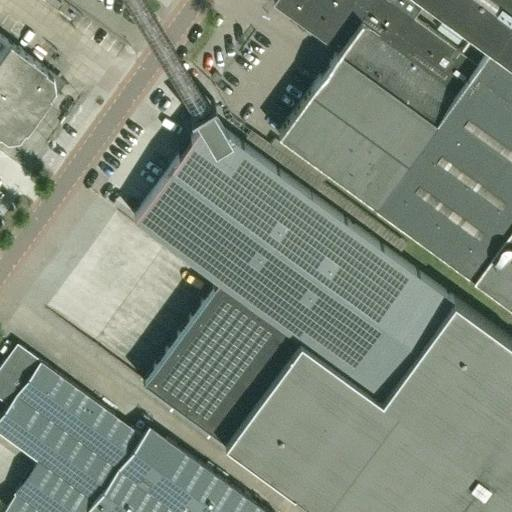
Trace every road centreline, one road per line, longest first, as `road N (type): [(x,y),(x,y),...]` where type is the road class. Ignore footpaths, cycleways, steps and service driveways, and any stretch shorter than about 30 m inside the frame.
road 1 (unclassified): [(0,274),(199,0)]
road 2 (unknown): [(0,296),(235,459)]
